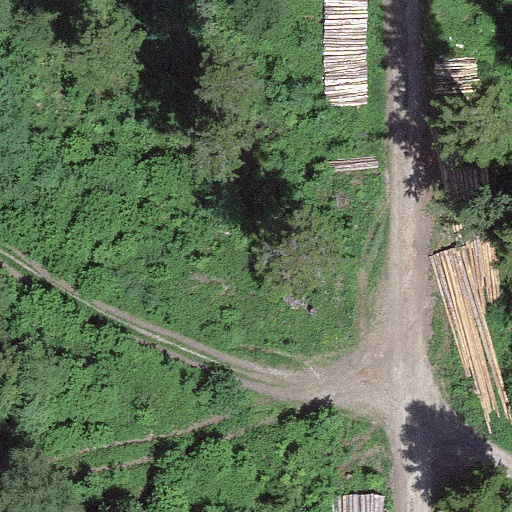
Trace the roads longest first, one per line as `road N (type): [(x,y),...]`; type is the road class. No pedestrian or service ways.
road 1 (track): [(0,259),(162,350),(416,426)]
road 2 (track): [(416,426),(400,0)]
